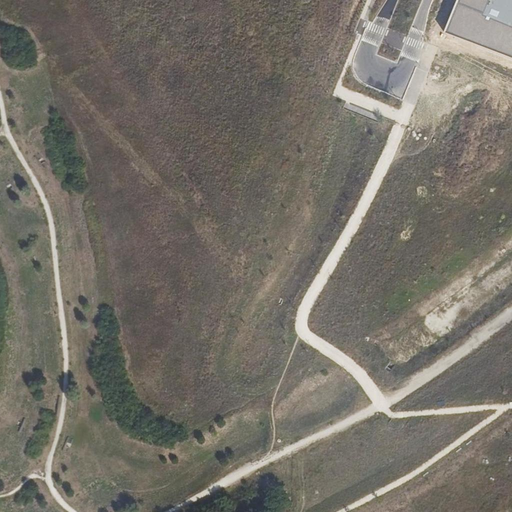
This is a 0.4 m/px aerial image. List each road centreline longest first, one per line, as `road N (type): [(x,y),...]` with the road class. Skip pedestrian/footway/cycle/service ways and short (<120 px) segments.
road 1 (track): [(173,511),(410,386),(511,308)]
road 2 (unclassified): [(392,0),(366,66),(397,81),(430,0)]
